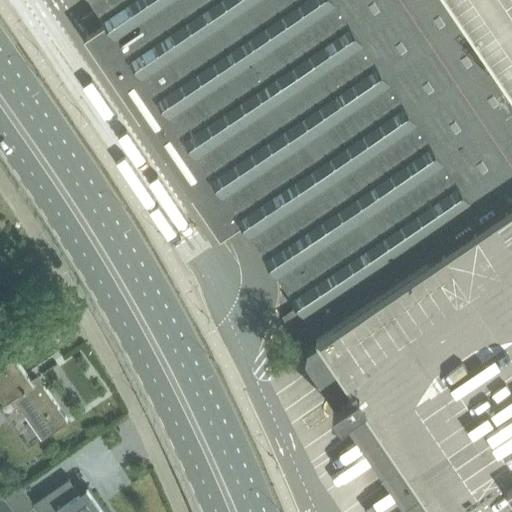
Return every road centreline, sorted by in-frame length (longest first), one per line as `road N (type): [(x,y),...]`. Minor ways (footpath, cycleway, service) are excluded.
road 1 (unclassified): [(51,0),(183,198),(315,511)]
road 2 (primary): [(249,511),(185,371),(0,71)]
road 3 (primary): [(0,128),(91,267),(215,511)]
road 4 (unclassified): [(0,190),(119,382),(177,511)]
